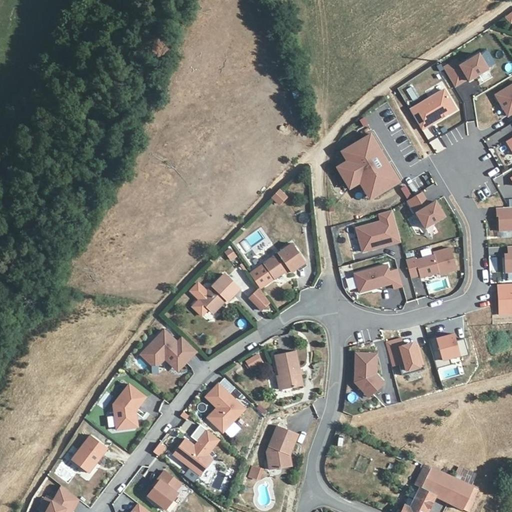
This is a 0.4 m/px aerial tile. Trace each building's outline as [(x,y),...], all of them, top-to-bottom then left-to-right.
[(457,59),(443,67),(454,86),(467,78),(468,80),(488,68),(479,53),(460,65),(457,59)] [(511,83),(495,94),(508,115),(511,112),(511,83)] [(411,101),(418,98),(412,87),(406,90),(411,101)] [(443,88),(409,108),(422,129),(456,109),(443,88)] [(376,195),(400,181),(390,163),(376,171),(368,158),(372,155),(375,160),(381,156),(380,154),(377,156),(376,153),(382,150),(372,132),(347,147),(353,156),(348,159),(337,165),(346,180),(353,175),(358,183),(361,181),(365,188),(370,185),(376,195)] [(439,152),(447,148),(441,137),(433,141),(439,152)] [(348,159),(353,156),(347,147),(342,150),(348,159)] [(376,171),(390,163),(382,150),(376,153),(377,156),(380,154),(381,156),(375,160),(372,155),(368,158),(376,171)] [(358,183),(353,175),(346,180),(350,187),(358,183)] [(376,195),(370,185),(365,188),(370,198),(376,195)] [(406,186),(401,189),(406,199),(412,195),(406,186)] [(279,188),(272,196),(279,203),(286,195),(279,188)] [(429,204),(421,192),(407,200),(415,213),(416,213),(425,228),(445,216),(436,201),(429,204)] [(511,229),(511,206),(496,207),(497,216),(499,216),(499,230),(511,229)] [(397,233),(391,210),(377,213),(380,221),(355,228),(362,252),(375,248),(375,245),(389,241),(391,238),(390,235),(397,233)] [(400,241),(397,233),(390,235),(391,238),(389,241),(375,245),(375,248),(400,241)] [(305,263),(292,244),(263,263),(264,264),(250,273),(259,287),(260,288),(274,279),(274,280),(289,270),(291,273),(305,263)] [(415,256),(406,259),(411,278),(419,275),(425,273),(425,276),(438,272),(439,274),(457,269),(451,247),(433,251),(434,254),(415,259),(415,256)] [(224,253),(231,262),(237,257),(230,248),(224,253)] [(387,264),(354,273),(359,292),(373,288),(372,287),(376,285),(377,287),(392,283),(394,288),(403,286),(397,267),(389,269),(387,264)] [(239,290),(224,275),(207,293),(198,284),(191,292),(200,300),(193,307),(202,317),(209,310),(212,312),(225,299),(228,302),(239,290)] [(260,288),(259,287),(251,297),(262,310),(271,304),(260,288)] [(165,331),(142,355),(152,366),(159,366),(165,359),(178,372),(197,352),(183,338),(177,344),(165,331)] [(469,354),(464,338),(455,340),(453,333),(445,335),(437,338),(436,336),(428,339),(434,361),(442,358),(442,360),(450,358),(459,355),(459,357),(469,354)] [(303,386),(295,351),(275,355),(282,390),(303,386)] [(376,371),(376,354),(356,353),(355,382),(362,390),(366,387),(372,394),(384,383),(376,374),(374,374),(375,372),(376,371)] [(258,355),(247,363),(251,370),(262,362),(258,355)] [(442,358),(434,361),(436,368),(451,364),(450,358),(442,360),(442,358)] [(219,384),(206,398),(218,408),(210,416),(210,420),(223,433),(246,410),(219,384)] [(147,398),(129,385),(114,405),(117,431),(139,428),(136,412),(147,398)] [(366,387),(362,390),(369,397),(372,394),(366,387)] [(220,440),(200,425),(192,437),(199,443),(195,447),(185,440),(174,455),(201,476),(213,461),(207,456),(220,440)] [(297,435),(277,426),(267,451),(270,471),(292,468),(290,456),(297,435)] [(91,436),(72,460),(89,474),(108,449),(91,436)] [(154,452),(159,456),(165,448),(160,444),(154,452)] [(254,464),(249,473),(256,478),(261,468),(254,464)] [(478,489),(471,486),(453,478),(424,465),(414,485),(420,487),(414,500),(410,507),(405,505),(401,511),(426,511),(435,496),(463,509),(469,511),(478,489)] [(476,475),(459,467),(453,478),(471,486),(476,475)] [(166,510),(178,494),(176,492),(182,484),(165,471),(158,480),(160,481),(148,496),(166,510)] [(73,511),(80,500),(63,487),(54,503),(46,498),(40,510),(45,511),(73,511)] [(414,500),(408,498),(405,505),(410,507),(414,500)]
